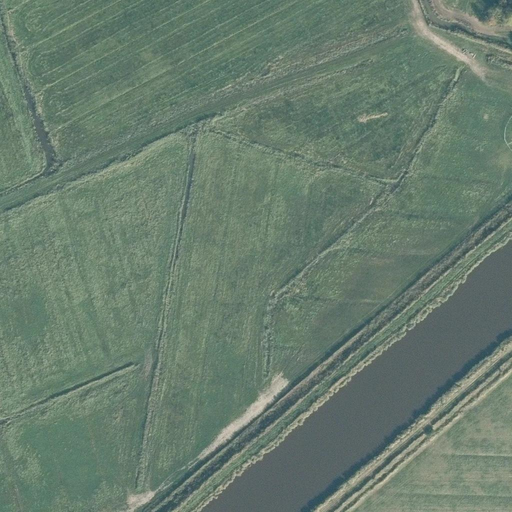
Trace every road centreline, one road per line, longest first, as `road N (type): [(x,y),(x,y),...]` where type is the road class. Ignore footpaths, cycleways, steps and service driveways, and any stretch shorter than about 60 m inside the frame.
road 1 (track): [(425,31),(200,112),(0,204)]
road 2 (track): [(511,220),(179,511)]
road 3 (track): [(511,348),(324,511)]
